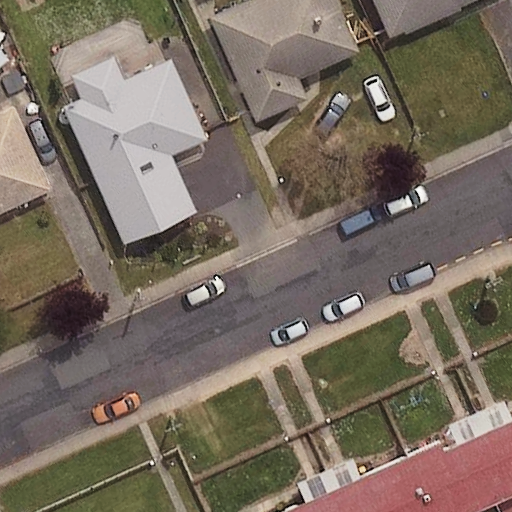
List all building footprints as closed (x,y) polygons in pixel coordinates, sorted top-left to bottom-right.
[(354,39),(337,0),(217,0),(208,4),(254,108),(304,86),(295,65),(354,39)] [(444,0),(377,0),(389,26),(444,0)] [(149,50),(135,17),(46,55),(121,230),(193,199),(169,143),(205,127),(169,42),(149,50)] [(0,199),(46,179),(10,95),(0,98),(0,199)] [(436,511),(451,511),(494,493),(502,511),(511,511),(511,395),(441,426),(437,418),(252,498),(258,511),(430,511),(436,510),(436,511)]
